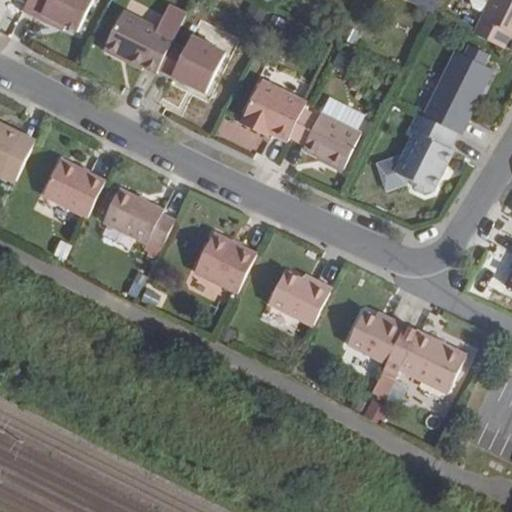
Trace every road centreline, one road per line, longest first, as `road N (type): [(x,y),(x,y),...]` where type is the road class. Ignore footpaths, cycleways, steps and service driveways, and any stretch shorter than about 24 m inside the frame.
road 1 (residential): [(0,68),(370,248),(428,261)]
road 2 (residential): [(428,261),(454,243),(511,147)]
